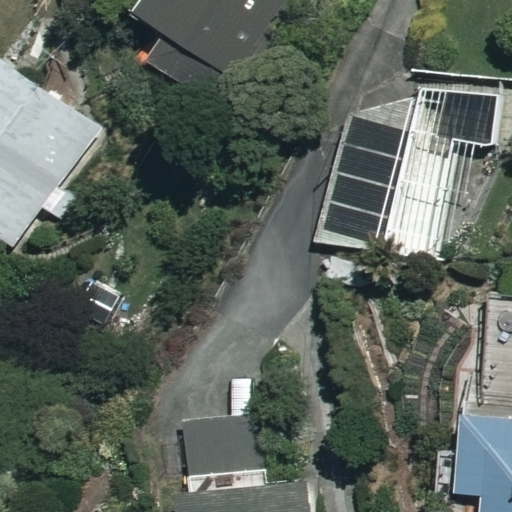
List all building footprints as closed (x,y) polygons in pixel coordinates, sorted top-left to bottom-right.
[(313,0),(147,0),(146,2),(188,31),(165,63),(236,112),(313,0)] [(115,129),(17,55),(0,77),(0,226),(26,246),(115,129)] [(434,106),(363,110),(321,247),(385,252),(378,272),(418,286),(429,257),(442,262),(468,188),(471,148),(506,152),(511,106),(511,93),(439,89),(434,106)] [(511,511),(511,424),(491,422),(483,498),(511,501),(509,511),(511,511)] [(261,426),(198,431),(204,511),(328,511),(327,488),(267,493),(261,426)]
